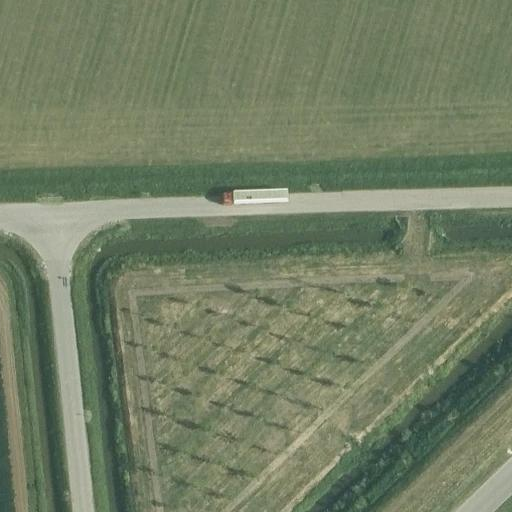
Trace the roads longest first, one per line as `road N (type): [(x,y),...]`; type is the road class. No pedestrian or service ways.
road 1 (unclassified): [(50,212),(511,196)]
road 2 (unclassified): [(82,511),(50,212)]
